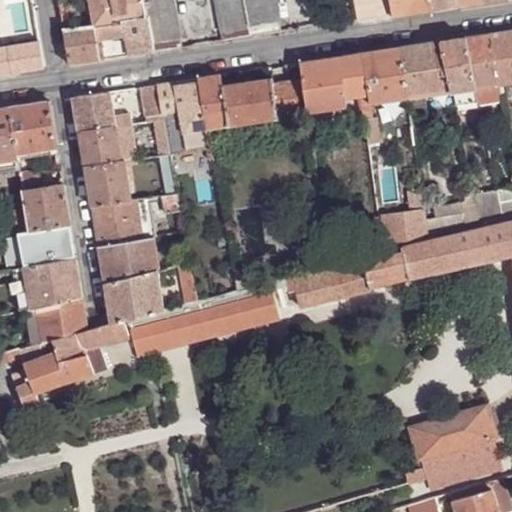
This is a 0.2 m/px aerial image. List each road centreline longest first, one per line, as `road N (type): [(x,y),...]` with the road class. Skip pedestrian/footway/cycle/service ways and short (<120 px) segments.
road 1 (residential): [(511,15),(56,82)]
road 2 (unclassified): [(194,379),(198,446),(0,486)]
road 3 (residential): [(98,325),(56,82)]
